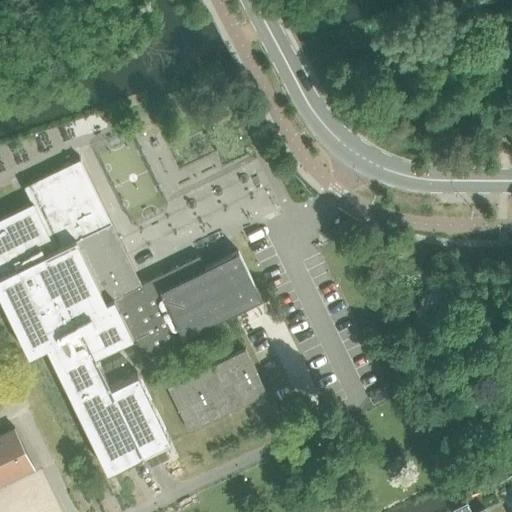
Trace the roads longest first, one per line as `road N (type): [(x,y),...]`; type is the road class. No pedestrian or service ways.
road 1 (tertiary): [(511,181),(434,181),(364,159),(318,120),(254,0)]
road 2 (unknown): [(511,109),(393,109),(330,98),(270,0)]
